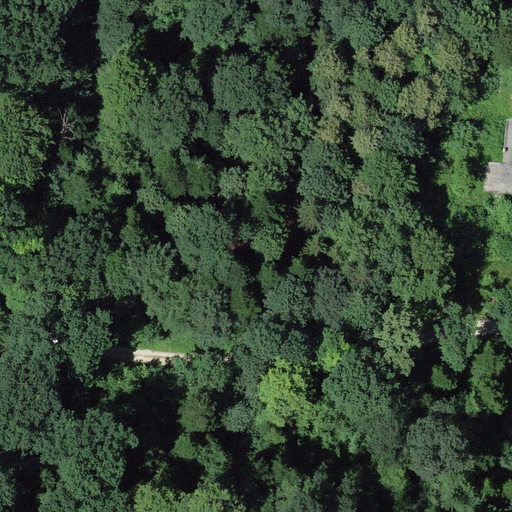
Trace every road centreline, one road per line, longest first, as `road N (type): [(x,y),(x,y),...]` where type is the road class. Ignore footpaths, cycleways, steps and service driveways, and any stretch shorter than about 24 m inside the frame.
road 1 (track): [(0,314),(56,342),(252,363),(336,356),(511,322)]
road 2 (track): [(0,23),(161,17),(232,0)]
